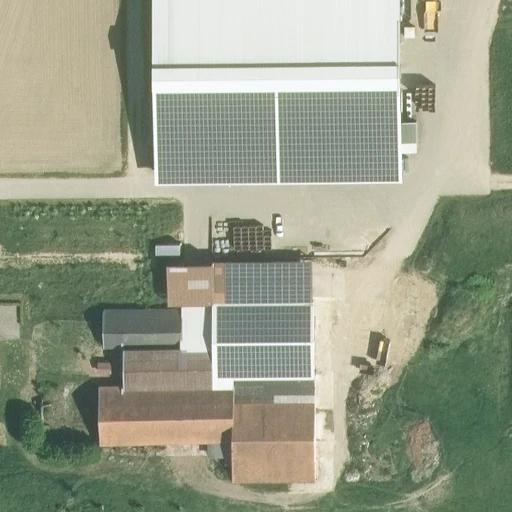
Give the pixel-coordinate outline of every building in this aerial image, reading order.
[(401,52),(400,0),(154,0),(156,55),(401,52)] [(156,55),(157,159),(402,156),(401,149),(416,149),(416,121),(402,121),(401,52),(156,55)] [(402,178),(402,156),(157,159),(157,181),(402,178)] [(313,301),(312,260),(167,261),(168,302),(184,302),(213,302),(313,301)] [(313,301),(213,302),(213,375),(232,375),(314,375),(313,301)] [(184,302),(182,309),(104,310),(104,346),(122,346),(122,384),(99,385),(101,443),(208,439),(232,439),(233,459),(233,479),(315,479),(315,399),(232,399),(232,384),(232,375),(213,375),(213,302),(184,302)] [(314,375),(232,375),(232,384),(232,399),(315,399),(315,375),(314,375)] [(208,459),(233,459),(232,439),(208,439),(208,459)]
